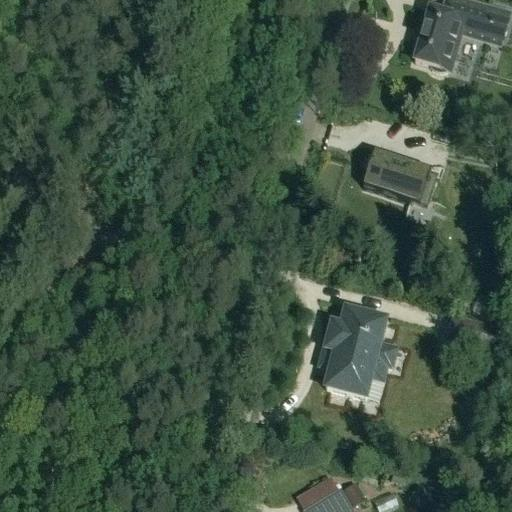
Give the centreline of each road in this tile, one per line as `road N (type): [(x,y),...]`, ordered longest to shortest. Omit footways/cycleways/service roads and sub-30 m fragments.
road 1 (track): [(2,511),(156,0)]
road 2 (residential): [(198,511),(337,0)]
